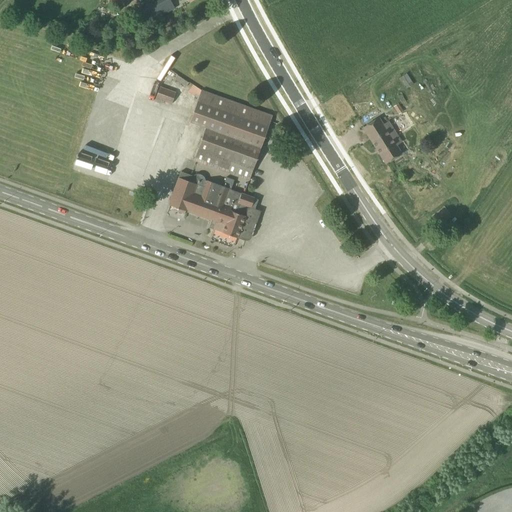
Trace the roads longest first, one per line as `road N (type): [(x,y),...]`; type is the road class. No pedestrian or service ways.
road 1 (primary): [(511,373),(0,192)]
road 2 (secondary): [(511,329),(463,307),(390,244),(240,0)]
